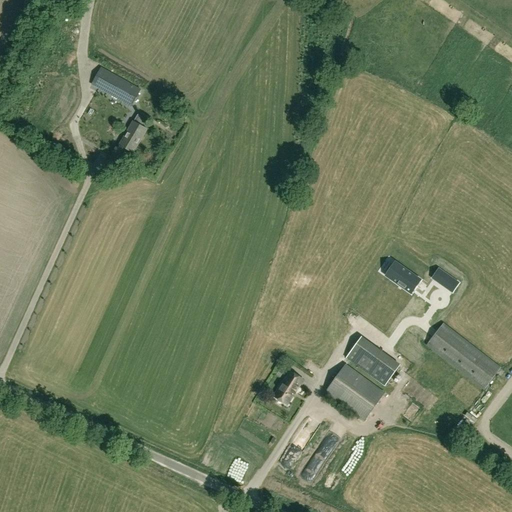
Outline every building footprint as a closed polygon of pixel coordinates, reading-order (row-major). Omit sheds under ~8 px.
[(127,33),(129,31),(104,15),(98,25),(121,39),(125,32),(127,33)] [(63,18),(19,107),(27,111),(26,113),(55,127),(75,87),(60,80),(73,52),(71,51),(83,28),(63,18)] [(99,47),(94,59),(133,74),(138,62),(99,47)] [(174,64),(187,68),(191,53),(178,50),(174,64)] [(156,64),(153,65),(152,61),(146,63),(150,72),(158,68),(156,64)] [(102,67),(92,84),(124,102),(139,111),(149,94),(133,85),(102,67)] [(99,146),(123,103),(93,86),(69,129),(99,146)] [(148,130),(143,127),(146,119),(139,115),(135,122),(134,122),(120,146),(134,154),(148,130)] [(421,280),(400,265),(390,279),(411,294),(421,280)] [(373,293),(360,313),(366,317),(379,297),(373,293)] [(412,311),(427,327),(437,317),(422,302),(412,311)] [(331,367),(354,324),(338,316),(315,359),(331,367)] [(398,316),(382,334),(389,340),(405,322),(398,316)] [(469,331),(479,342),(483,338),(477,333),(481,329),(477,325),(469,331)] [(441,327),(427,345),(484,390),(499,372),(441,327)] [(368,360),(361,369),(385,386),(391,377),(384,372),(392,360),(362,337),(357,344),(365,350),(361,355),(368,360)] [(365,350),(357,344),(347,358),(361,369),(368,360),(361,355),(365,350)] [(400,365),(392,360),(384,372),(391,377),(400,365)] [(326,393),(366,421),(386,393),(346,365),(326,393)] [(287,406),(304,381),(290,372),(274,397),(287,406)] [(415,397),(456,424),(465,410),(444,395),(415,376),(414,378),(409,376),(403,385),(417,394),(415,397)] [(212,467),(219,454),(212,450),(205,464),(212,467)]
